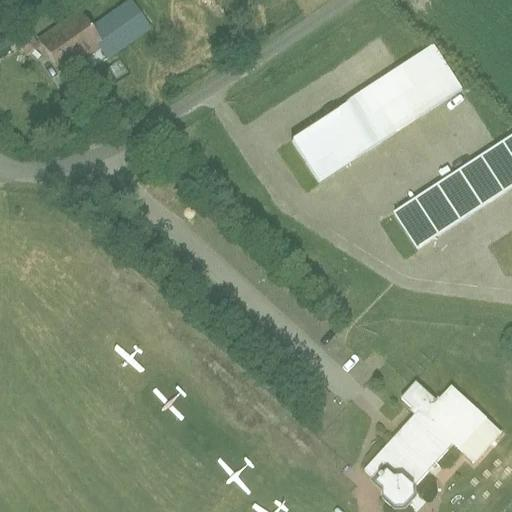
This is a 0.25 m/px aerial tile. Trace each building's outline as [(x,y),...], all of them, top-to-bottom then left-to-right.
[(138,1),(102,25),(118,49),(123,55),(158,32),(138,1)] [(95,15),(50,45),(73,79),(118,49),(95,15)] [(475,91),(445,46),(291,142),(323,184),(475,91)] [(511,144),(399,215),(426,252),(511,197),(511,144)] [(509,435),(456,388),(442,401),(421,382),(403,400),(421,416),(368,473),(389,492),(388,504),(397,511),(411,511),(414,510),(416,511),(420,511),(428,501),(423,497),(421,487),(458,448),(481,467),(509,435)]
